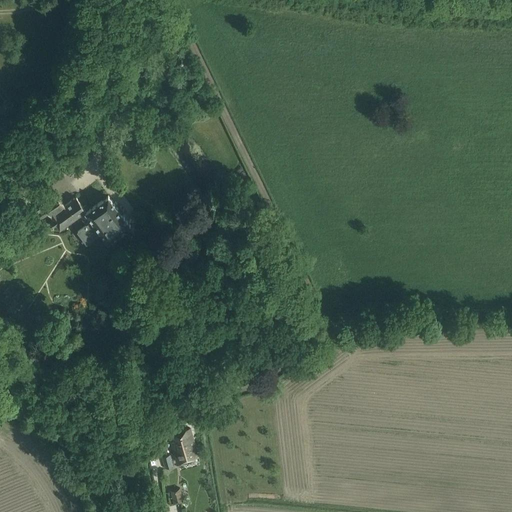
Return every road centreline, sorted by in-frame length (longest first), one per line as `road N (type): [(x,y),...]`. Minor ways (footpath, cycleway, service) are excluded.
road 1 (track): [(320,315),(170,0)]
road 2 (track): [(146,511),(136,463),(145,429),(290,363),(323,335),(320,315)]
